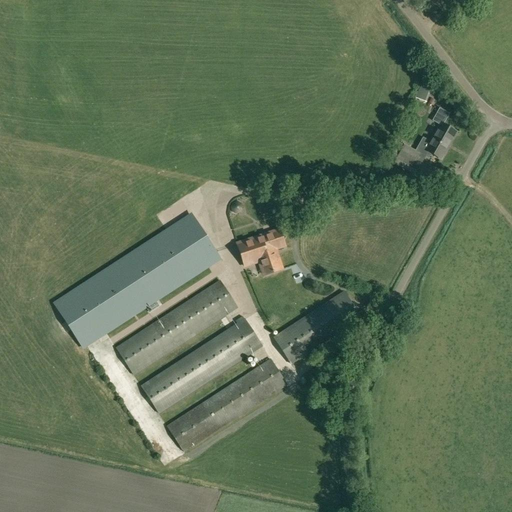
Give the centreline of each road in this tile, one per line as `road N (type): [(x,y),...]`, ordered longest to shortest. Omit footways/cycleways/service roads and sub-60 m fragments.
road 1 (unclassified): [(350,511),(347,424),(357,373),(493,118)]
road 2 (unclassified): [(493,118),(401,0)]
